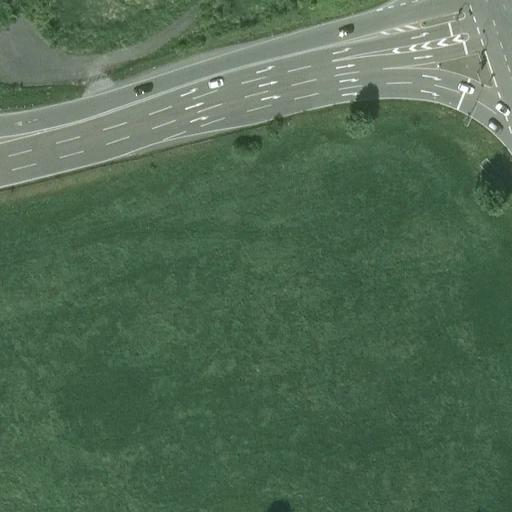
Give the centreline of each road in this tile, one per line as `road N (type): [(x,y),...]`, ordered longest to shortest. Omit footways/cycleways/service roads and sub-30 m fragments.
road 1 (motorway): [(396,17),(114,99),(0,122)]
road 2 (motorway): [(0,162),(333,76)]
road 3 (motorway): [(333,76),(437,85),(511,124)]
road 4 (motorway): [(333,76),(511,35)]
